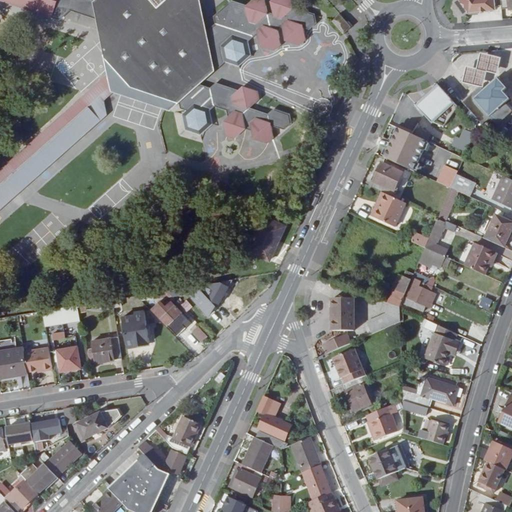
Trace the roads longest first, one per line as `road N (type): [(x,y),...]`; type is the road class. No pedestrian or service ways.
road 1 (tertiary): [(281,306),(393,64)]
road 2 (residential): [(451,511),(511,301)]
road 3 (residential): [(0,407),(139,384),(168,386),(176,395)]
road 4 (tertiary): [(188,511),(259,353)]
road 5 (residential): [(364,511),(301,354)]
road 6 (residential): [(176,395),(55,511)]
